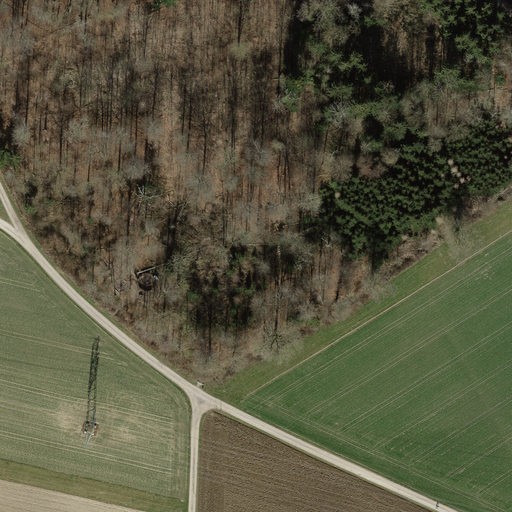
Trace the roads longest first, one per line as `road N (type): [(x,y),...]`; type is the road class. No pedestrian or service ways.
road 1 (track): [(446,511),(197,398)]
road 2 (track): [(197,398),(48,271),(23,238)]
